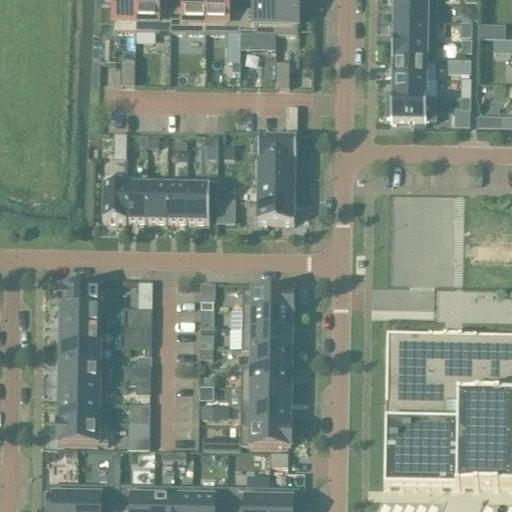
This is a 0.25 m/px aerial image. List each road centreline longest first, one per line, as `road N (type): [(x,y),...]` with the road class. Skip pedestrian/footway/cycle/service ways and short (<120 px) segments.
road 1 (residential): [(341,264),(13,259)]
road 2 (residential): [(8,511),(13,259)]
road 3 (residential): [(336,511),(341,264)]
road 4 (residential): [(343,157),(511,158)]
road 5 (residential): [(343,157),(346,0)]
